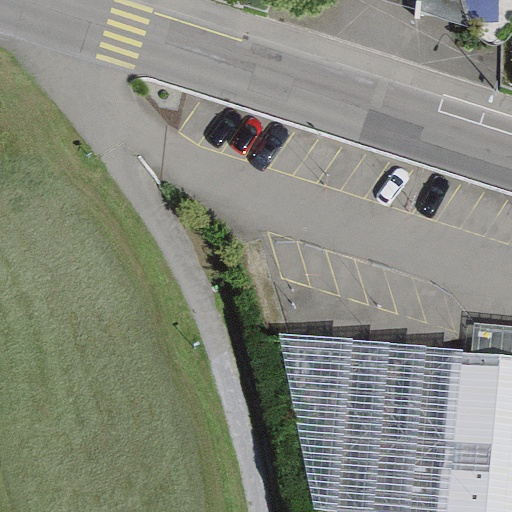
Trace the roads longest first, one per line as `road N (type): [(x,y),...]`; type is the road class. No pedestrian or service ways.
road 1 (tertiary): [(511,156),(13,0)]
road 2 (track): [(113,69),(106,117),(114,148),(167,230),(219,343),(262,511)]
